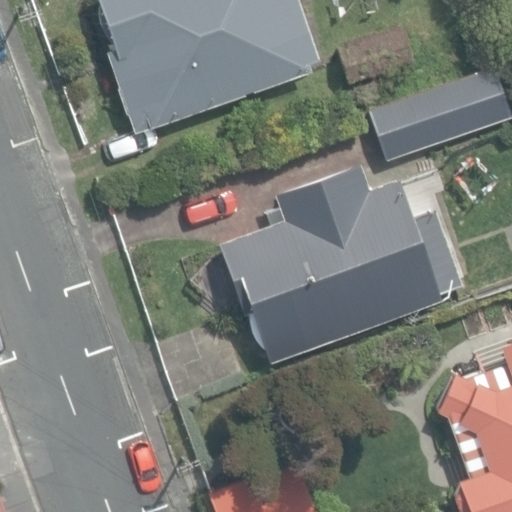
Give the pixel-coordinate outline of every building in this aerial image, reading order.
[(101,51),(130,131),(305,68),(303,63),(317,58),(295,0),(92,0),(110,47),(101,51)] [(365,106),(382,158),(509,115),(491,63),(365,106)] [(242,293),(266,358),(438,298),(436,292),(457,284),(429,206),(407,214),(393,175),(363,185),(354,159),(268,189),(278,215),(213,238),(233,296),(242,293)] [(511,511),(511,337),(495,345),(501,358),(460,375),(449,369),(434,409),(446,413),(460,473),(454,475),(466,511),(511,511)] [(205,493),(211,511),(313,511),(296,461),(205,493)]
